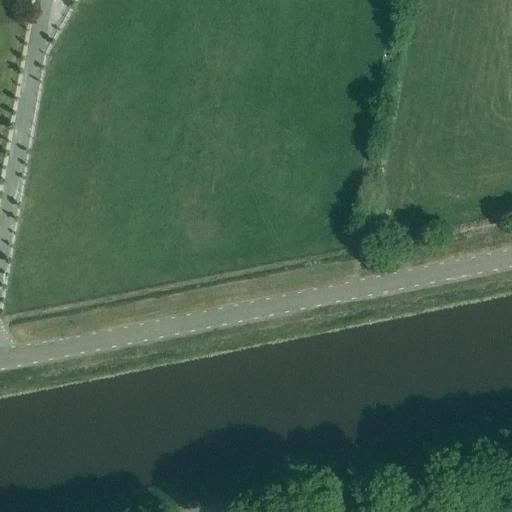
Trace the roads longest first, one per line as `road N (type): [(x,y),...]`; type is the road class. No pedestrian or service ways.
road 1 (tertiary): [(511,259),(0,361)]
road 2 (tertiary): [(235,511),(511,456)]
